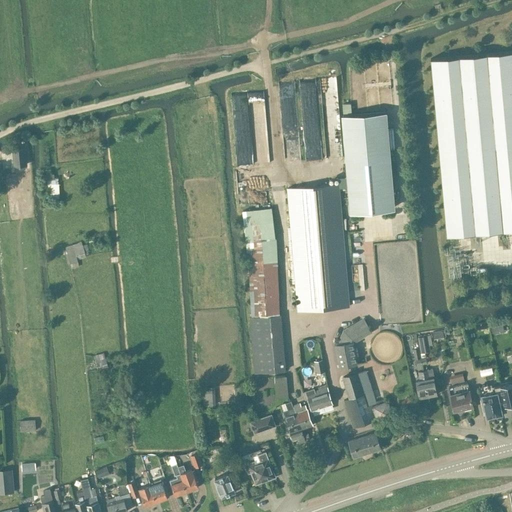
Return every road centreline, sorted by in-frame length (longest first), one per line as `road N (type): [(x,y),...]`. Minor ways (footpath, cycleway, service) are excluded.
road 1 (track): [(0,134),(496,0)]
road 2 (track): [(0,105),(146,62),(345,23),(393,0)]
